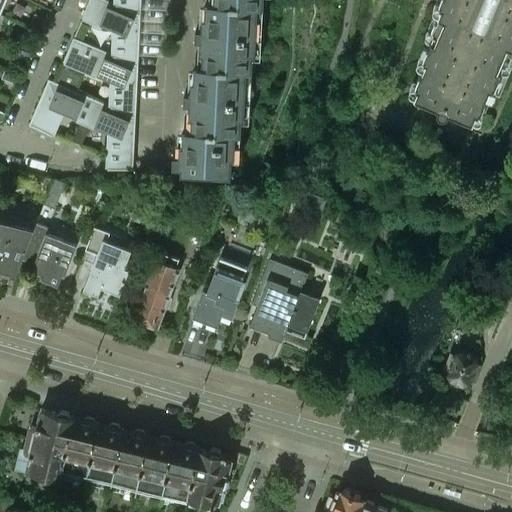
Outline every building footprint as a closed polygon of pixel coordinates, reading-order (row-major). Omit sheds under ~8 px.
[(140,13),(116,2),(109,0),(88,0),(82,16),(114,29),(113,54),(138,64),(140,13)] [(140,13),(141,0),(115,0),(116,2),(140,13)] [(240,133),(242,102),(243,78),(242,78),(242,69),(252,69),(254,15),(253,14),(253,5),(263,6),(263,0),(214,0),(214,2),(206,2),(205,29),(196,28),(195,39),(204,39),(203,65),(195,65),(194,92),(184,92),(184,102),(193,103),(192,129),(184,129),(182,155),(173,154),(173,165),(182,165),(182,171),(230,174),(232,142),(231,142),(231,132),(240,133)] [(511,0),(440,0),(439,2),(442,4),(437,17),(436,16),(432,26),(433,27),(432,30),(435,31),(429,44),(428,43),(424,53),(425,54),(424,57),(427,58),(422,71),(420,70),(416,81),(418,81),(416,84),(419,85),(416,94),(439,103),(438,105),(438,106),(438,107),(439,108),(439,109),(441,110),(441,111),(442,111),(443,112),(445,112),(447,112),(448,111),(449,110),(450,108),(472,117),(476,109),(479,110),(480,107),(481,108),(486,98),(484,97),(490,84),(493,85),(494,83),(495,83),(499,73),(498,73),(504,60),(507,61),(508,58),(509,59),(511,51),(511,48),(511,47),(511,0)] [(82,41),(89,25),(81,22),(74,37),(82,41)] [(138,64),(113,54),(82,41),(74,37),(73,36),(63,60),(112,80),(111,105),(135,115),(138,64)] [(30,52),(34,41),(25,37),(20,49),(20,48),(16,57),(25,60),(28,51),(30,52)] [(75,90),(82,74),(62,66),(55,81),(75,90)] [(19,74),(17,73),(4,68),(0,76),(15,82),(19,74)] [(75,90),(55,81),(48,78),(29,124),(52,134),(62,111),(81,119),(85,121),(95,98),(75,90)] [(135,115),(111,105),(95,98),(85,121),(90,123),(109,131),(108,168),(133,169),(135,115)] [(85,133),(90,123),(85,121),(81,119),(76,130),(85,133)] [(81,145),(85,133),(76,130),(72,141),(81,145)] [(53,178),(43,204),(54,208),(64,182),(53,178)] [(278,180),(272,190),(280,195),(286,185),(278,180)] [(22,258),(34,228),(36,222),(0,213),(0,271),(15,275),(22,258)] [(36,222),(34,228),(22,258),(43,267),(39,277),(58,285),(62,274),(65,275),(77,244),(47,233),(49,228),(36,222)] [(120,237),(94,227),(82,258),(93,262),(83,289),(98,295),(101,286),(120,294),(129,269),(124,267),(131,250),(117,244),(120,237)] [(169,295),(170,293),(169,293),(178,268),(176,267),(179,258),(162,251),(159,261),(156,260),(147,284),(142,297),(138,296),(136,303),(139,304),(134,317),(157,326),(165,306),(167,307),(171,296),(169,295)] [(204,284),(193,314),(218,324),(221,315),(230,319),(233,312),(235,307),(239,297),(236,296),(243,276),(247,266),(220,256),(216,266),(209,286),(204,284)] [(257,305),(249,324),(269,332),(268,334),(282,340),(286,328),(305,336),(320,297),(301,290),(308,273),(270,258),(252,303),(257,305)] [(480,301),(476,310),(485,314),(488,305),(480,301)] [(470,327),(478,330),(485,314),(476,310),(470,327)] [(448,370),(447,375),(450,378),(463,384),(468,383),(468,382),(473,384),(480,366),(476,364),(477,361),(474,356),(461,351),(456,352),(455,354),(451,352),(444,369),(448,370)] [(30,425),(27,437),(67,446),(75,416),(71,415),(69,411),(62,409),(58,412),(41,408),(37,424),(34,423),(30,425)] [(75,416),(67,446),(62,466),(88,472),(100,422),(96,421),(94,417),(87,415),(83,418),(75,416)] [(109,424),(100,422),(88,472),(113,478),(125,428),(122,427),(119,423),(113,422),(109,424)] [(134,430),(125,428),(113,478),(138,485),(151,434),(147,434),(144,430),(138,428),(134,430)] [(159,436),(151,434),(138,485),(163,491),(176,441),(171,439),(169,436),(163,434),(159,436)] [(67,446),(27,437),(24,449),(26,452),(30,452),(27,469),(60,477),(62,466),(67,446)] [(185,443),(176,441),(163,491),(188,497),(201,447),(197,446),(195,442),(189,440),(185,443)] [(210,449),(201,447),(188,497),(188,501),(204,505),(205,501),(214,504),(215,500),(217,500),(221,486),(223,487),(227,473),(229,473),(232,459),(226,457),(226,453),(222,452),(220,448),(214,447),(210,449)] [(386,511),(388,509),(389,508),(359,495),(358,492),(348,488),(343,490),(339,498),(333,495),(326,511),(386,511)] [(279,504),(283,496),(275,492),(272,501),(279,504)]
